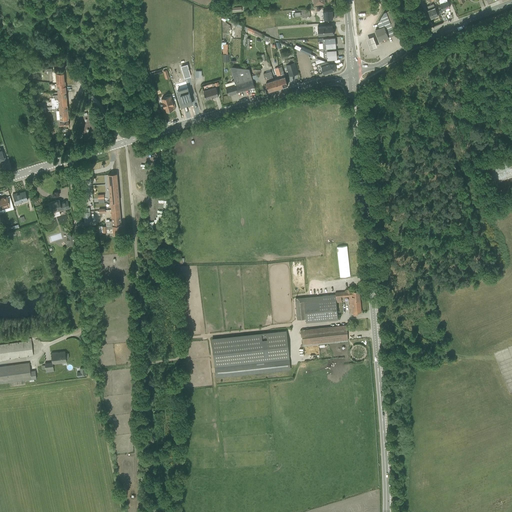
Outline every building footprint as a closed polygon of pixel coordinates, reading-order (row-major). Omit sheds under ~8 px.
[(438,0),(442,9),(450,7),(447,0),(438,0)] [(431,17),(438,15),(433,3),(427,5),(428,9),(426,10),(428,14),(429,13),(431,17)] [(323,19),(333,18),(332,8),(323,9),(323,19)] [(379,40),(395,34),(393,30),(398,27),(396,22),(395,22),(390,9),(384,12),(377,23),(379,27),(375,29),(379,40)] [(332,28),(332,24),(317,25),(318,35),(325,34),(324,34),(329,33),(329,34),(334,33),(333,28),(332,28)] [(261,35),(262,33),(245,26),(243,30),(247,32),(247,30),(252,32),(252,34),(260,37),(261,35)] [(373,34),(366,37),(370,48),(377,46),(373,34)] [(324,51),(335,50),(334,37),(325,38),(325,42),(323,42),(323,47),(324,47),(324,48),(321,48),(321,51),(324,50),(324,51)] [(309,54),(311,50),(302,45),(301,47),(297,45),(296,48),(309,54)] [(327,58),(336,58),(335,50),(324,51),(323,51),(323,56),(324,56),(324,57),(327,58)] [(290,75),(298,72),(293,57),(284,60),(290,75)] [(323,73),(336,69),(335,63),(329,62),(326,60),(325,61),(319,58),(318,59),(320,63),(322,71),(323,73)] [(283,86),(287,84),(281,64),(278,65),(278,67),(283,86)] [(252,80),(251,75),(249,68),(230,66),(234,80),(225,83),(228,95),(240,91),(239,91),(244,90),(249,88),(253,87),(255,87),(252,80)] [(283,86),(278,67),(274,67),(277,78),(275,78),(278,87),(283,86)] [(273,89),(278,87),(275,78),(273,79),(271,70),(268,71),(273,89)] [(268,90),(273,89),(268,71),(263,73),(268,90)] [(56,82),(65,82),(64,72),(55,73),(56,82)] [(56,82),(58,91),(66,91),(65,82),(56,82)] [(206,99),(218,95),(216,86),(204,90),(206,99)] [(188,87),(177,90),(181,106),(192,103),(188,87)] [(57,99),(67,99),(66,91),(58,91),(58,94),(52,95),(52,97),(54,97),(55,99),(57,99)] [(175,106),(173,100),(172,101),(171,95),(161,98),(164,107),(165,107),(166,111),(175,108),(175,106)] [(59,105),(68,104),(67,99),(57,99),(55,99),(54,97),(52,97),(52,105),(59,105)] [(60,119),(69,119),(68,104),(59,105),(60,119)] [(106,218),(106,224),(121,223),(117,173),(108,174),(112,219),(109,220),(109,218),(106,218)] [(15,204),(28,200),(25,190),(20,192),(20,191),(12,194),(15,204)] [(0,209),(10,206),(6,196),(0,197),(0,209)] [(59,211),(70,208),(67,200),(60,202),(59,199),(48,202),(51,211),(49,212),(51,217),(60,214),(59,211)] [(113,233),(122,232),(121,223),(106,224),(99,225),(99,231),(109,231),(109,228),(112,227),(113,233)] [(74,244),(75,244),(74,233),(68,234),(68,236),(66,237),(67,242),(68,242),(69,244),(74,244)] [(350,312),(361,311),(359,289),(335,291),(336,293),(295,297),(297,318),(305,318),(306,321),(338,318),(336,301),(341,301),(341,296),(349,295),(350,312)] [(348,339),(346,323),(301,328),(303,344),(348,339)] [(216,377),(290,369),(286,329),(211,337),(216,377)] [(0,359),(33,355),(31,340),(36,339),(36,337),(27,339),(28,341),(0,344),(0,359)] [(53,363),(67,361),(66,358),(69,357),(68,352),(65,353),(65,350),(51,352),(52,361),(45,362),(45,365),(42,365),(42,369),(46,369),(46,372),(54,371),(53,363)] [(30,370),(29,362),(0,365),(0,382),(36,378),(35,370),(30,370)]
